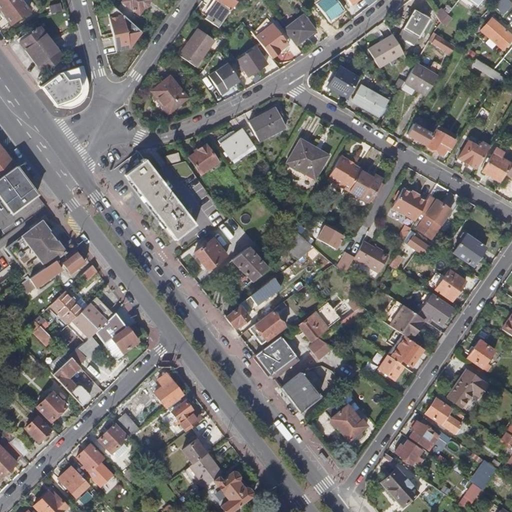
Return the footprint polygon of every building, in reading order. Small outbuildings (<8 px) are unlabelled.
[(0,0),(0,8),(11,24),(31,9),(23,0),(0,0)] [(130,24),(137,13),(133,11),(138,4),(141,7),(145,5),(147,2),(147,0),(121,0),(115,10),(130,24)] [(217,2),(206,18),(220,27),(237,0),(213,0),(217,2)] [(511,1),(509,0),(493,0),(492,2),(502,11),(511,1)] [(115,10),(110,5),(105,12),(115,52),(129,49),(140,33),(130,24),(115,10)] [(414,5),(404,22),(419,31),(430,15),(414,5)] [(301,15),(283,28),(294,44),(312,31),(301,15)] [(479,28),(501,47),(511,36),(490,17),(479,28)] [(414,39),(419,31),(404,22),(400,30),(414,39)] [(20,39),(44,71),(64,56),(40,24),(20,39)] [(272,58),(280,52),(277,48),(286,41),(273,24),(263,31),(266,34),(258,40),(272,58)] [(216,39),(199,27),(181,54),(197,65),(216,39)] [(380,63),(405,49),(394,30),(369,44),(380,63)] [(428,39),(448,53),(453,45),(432,32),(428,39)] [(289,44),(286,41),(277,48),(280,52),(289,44)] [(240,57),(249,73),(267,62),(258,46),(240,57)] [(466,46),(464,50),(471,54),(473,51),(466,46)] [(468,60),(471,54),(464,50),(460,55),(468,60)] [(472,63),(496,78),(499,72),(475,57),(472,63)] [(229,61),(211,75),(225,93),(231,88),(230,86),(242,77),(229,61)] [(403,82),(425,95),(436,76),(414,63),(413,65),(403,82)] [(337,65),(326,84),(346,96),(357,76),(337,65)] [(85,78),(85,70),(76,72),(74,67),(62,70),(40,84),(56,106),(59,106),(66,108),(83,96),(86,88),(85,78)] [(187,97),(170,76),(152,90),(157,97),(156,99),(160,104),(160,106),(163,109),(166,111),(169,112),(187,97)] [(378,114),(386,99),(360,84),(352,99),(378,114)] [(260,139),(288,127),(279,107),(250,121),(260,139)] [(425,145),(431,134),(412,123),(406,134),(425,145)] [(431,134),(425,145),(428,146),(428,149),(433,151),(435,150),(446,156),(455,140),(453,139),(456,135),(437,124),(431,134)] [(231,157),(254,142),(244,128),(237,132),(235,129),(228,130),(218,138),(231,157)] [(313,151),(315,148),(300,139),(287,162),(313,177),(325,158),(313,151)] [(458,156),(476,168),(490,145),(482,140),(478,146),(468,140),(458,156)] [(200,172),(217,160),(206,144),(189,156),(200,172)] [(0,176),(14,166),(0,148),(0,176)] [(313,151),(325,158),(327,155),(315,148),(313,151)] [(483,170),(501,180),(505,173),(511,163),(494,152),(483,170)] [(170,166),(180,160),(177,155),(168,160),(170,166)] [(327,177),(348,189),(359,169),(351,165),(346,162),(347,160),(339,155),(327,177)] [(125,174),(175,238),(196,222),(144,158),(125,174)] [(36,194),(14,166),(0,176),(0,199),(10,213),(36,194)] [(369,199),(379,182),(381,179),(380,177),(372,172),(370,176),(366,173),(359,169),(348,189),(368,201),(369,199)] [(379,182),(369,199),(373,201),(382,184),(379,182)] [(416,194),(409,191),(401,187),(390,206),(414,219),(417,214),(425,199),(416,194)] [(422,217),(417,214),(414,219),(413,221),(418,224),(415,227),(430,237),(450,208),(436,198),(422,217)] [(1,249),(24,282),(27,280),(53,262),(65,254),(41,221),(1,249)] [(342,234),(324,223),(316,237),(334,248),(342,234)] [(451,250),(471,264),(484,246),(461,229),(456,237),(458,239),(451,250)] [(411,237),(413,233),(408,230),(403,240),(389,265),(395,269),(409,245),(423,255),(428,248),(411,237)] [(285,247),(299,260),(313,244),(298,232),(285,247)] [(213,236),(195,250),(208,268),(227,253),(213,236)] [(387,253),(362,240),(354,255),(353,257),(378,271),(387,253)] [(266,268),(248,246),(231,259),(249,282),(266,268)] [(354,255),(345,250),(336,265),(345,273),(353,257),(354,255)] [(73,252),(60,261),(69,274),(82,265),(73,252)] [(60,271),(53,262),(27,280),(33,289),(60,271)] [(366,264),(363,268),(375,277),(378,273),(366,264)] [(86,279),(95,271),(90,265),(81,274),(86,279)] [(433,287),(450,298),(463,280),(446,269),(433,287)] [(263,298),(258,290),(247,299),(252,307),(263,298)] [(357,302),(360,305),(371,297),(371,296),(366,292),(357,302)] [(48,307),(65,325),(67,324),(80,311),(62,293),(48,307)] [(440,322),(444,315),(450,306),(430,293),(415,314),(421,318),(427,322),(430,318),(438,323),(440,322)] [(67,324),(83,341),(93,331),(111,314),(94,296),(80,311),(67,324)] [(244,312),(252,307),(247,299),(238,306),(239,307),(225,317),(232,325),(236,321),(239,325),(248,318),(244,312)] [(286,310),(282,304),(255,325),(265,340),(284,325),(277,317),(286,310)] [(356,316),(362,307),(360,305),(351,312),(356,316)] [(403,305),(389,325),(394,329),(407,338),(421,318),(415,314),(403,305)] [(332,321),(321,307),(299,324),(309,339),(332,321)] [(93,331),(95,333),(98,330),(113,314),(112,313),(111,314),(93,331)] [(511,313),(502,328),(511,335),(511,313)] [(123,327),(113,314),(98,330),(95,333),(103,343),(123,327)] [(44,328),(48,323),(41,316),(30,328),(47,344),(53,337),(44,328)] [(136,342),(124,328),(123,326),(123,327),(103,343),(115,358),(136,342)] [(399,358),(409,364),(420,348),(410,342),(411,341),(407,338),(394,329),(387,339),(392,343),(385,354),(387,355),(389,356),(397,362),(399,358)] [(294,355),(279,336),(255,354),(269,374),(294,355)] [(316,357),(330,346),(318,337),(310,343),(313,347),(310,350),(316,357)] [(468,355),(482,366),(493,349),(479,339),(468,355)] [(85,362),(76,353),(70,359),(79,368),(85,362)] [(394,377),(402,365),(397,362),(389,356),(387,355),(379,367),(394,377)] [(68,356),(50,374),(81,406),(90,397),(78,384),(75,387),(67,379),(79,368),(70,359),(68,356)] [(477,393),(488,377),(468,363),(455,382),(470,392),(472,389),(477,393)] [(316,393),(300,372),(298,370),(278,385),(281,389),(297,408),(316,393)] [(180,395),(165,376),(155,383),(159,389),(152,394),(163,408),(180,395)] [(461,404),(470,392),(455,382),(446,394),(461,404)] [(50,392),(34,407),(48,422),(64,407),(50,392)] [(359,420),(340,395),(322,409),(347,442),(368,426),(362,418),(359,420)] [(445,413),(449,407),(438,399),(427,414),(451,431),(458,422),(445,413)] [(184,431),(197,421),(189,412),(190,411),(184,403),(170,413),(184,431)] [(458,419),(462,414),(454,409),(451,414),(458,419)] [(125,417),(116,424),(128,438),(136,431),(125,417)] [(35,442),(46,431),(33,418),(22,429),(35,442)] [(424,445),(433,431),(415,419),(410,426),(414,429),(409,435),(424,445)] [(113,427),(98,442),(114,457),(128,443),(113,427)] [(506,441),(504,444),(510,447),(511,443),(511,433),(506,430),(501,437),(506,441)] [(13,437),(7,443),(11,447),(20,457),(27,450),(13,437)] [(420,449),(406,440),(402,446),(398,443),(393,450),(411,463),(420,449)] [(180,452),(191,466),(205,455),(194,441),(180,452)] [(0,479),(22,458),(20,457),(11,447),(4,454),(0,449),(0,479)] [(85,477),(103,461),(90,448),(76,461),(83,470),(80,472),(85,477)] [(511,460),(511,451),(508,449),(499,463),(507,468),(511,460)] [(188,468),(203,488),(211,482),(217,477),(220,475),(205,455),(191,466),(188,468)] [(490,464),(476,485),(481,488),(496,468),(490,464)] [(73,499),(87,487),(70,468),(56,481),(73,499)] [(379,483),(400,507),(416,493),(395,469),(379,483)] [(220,482),(217,477),(211,482),(227,503),(219,508),(222,511),(233,511),(255,495),(255,492),(251,486),(248,486),(245,488),(238,479),(240,477),(240,473),(238,472),(235,471),(220,482)] [(465,495),(473,500),(481,488),(476,485),(473,482),(465,495)] [(37,511),(63,511),(66,510),(49,492),(33,507),(37,511)]
